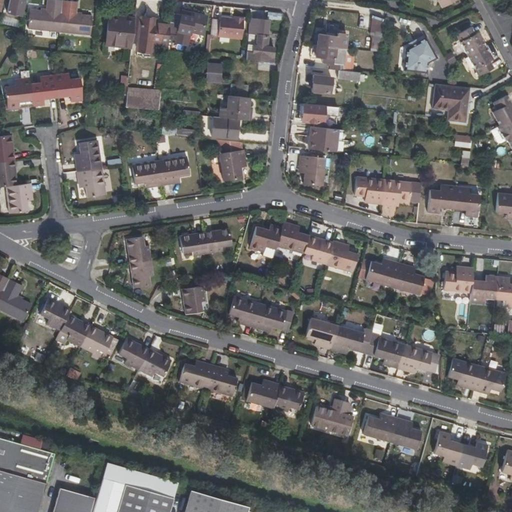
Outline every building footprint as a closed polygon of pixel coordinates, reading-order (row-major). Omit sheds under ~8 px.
[(8,0),(6,12),(19,15),(22,0),(8,0)] [(26,28),(57,31),(61,0),(46,0),(45,9),(44,14),(39,14),(39,11),(28,10),(26,28)] [(61,0),(57,31),(88,35),(90,16),(79,15),(79,18),(74,17),(74,12),(75,2),(61,0)] [(436,0),(441,9),(456,0),(455,0),(436,0)] [(179,26),(177,38),(176,51),(190,52),(191,46),(194,46),(195,41),(192,40),(193,31),(196,32),(203,33),(205,16),(186,14),(186,18),(180,17),(179,26)] [(249,19),(246,60),(272,63),(274,46),(266,45),(267,36),(256,34),(258,16),(250,15),(249,19)] [(212,19),(210,38),(241,41),(243,18),(233,17),(233,18),(219,17),(218,19),(212,19)] [(138,48),(151,50),(152,43),(167,44),(168,37),(169,26),(153,25),(154,20),(141,18),(138,48)] [(382,18),(373,18),(371,29),(371,42),(370,51),(378,52),(382,18)] [(108,20),(105,45),(131,47),(134,20),(124,19),(124,22),(108,20)] [(169,25),(169,26),(168,37),(177,38),(179,26),(169,25)] [(455,35),(467,56),(482,48),(485,46),(477,32),(474,34),(470,26),(455,35)] [(336,36),(335,47),(344,48),(346,34),(336,33),(336,36)] [(317,34),(316,45),(335,47),(336,36),(317,34)] [(426,38),(417,42),(409,47),(405,48),(403,69),(426,72),(427,63),(436,58),(426,38)] [(409,47),(417,42),(416,39),(407,43),(409,47)] [(324,62),(331,63),(343,64),(344,48),(335,47),(316,45),(312,44),(310,56),(325,58),(324,62)] [(482,48),(467,56),(478,76),(493,68),(489,61),(492,59),(485,46),(482,48)] [(445,55),(450,64),(456,61),(451,52),(445,55)] [(161,87),(164,63),(156,62),(153,86),(161,87)] [(208,79),(218,80),(219,71),(209,69),(208,79)] [(348,71),(337,70),(336,78),(354,79),(354,72),(348,71)] [(54,75),(56,97),(70,96),(71,102),(82,100),(79,78),(69,79),(68,74),(54,75)] [(120,74),(119,85),(126,85),(127,75),(120,74)] [(43,99),(56,97),(54,75),(39,77),(39,83),(30,84),(31,101),(32,106),(44,105),(43,99)] [(313,75),(311,91),(329,93),(331,77),(313,75)] [(31,101),(30,84),(29,78),(20,79),(14,80),(15,86),(5,87),(8,109),(19,108),(18,102),(31,101)] [(446,85),(435,84),(432,108),(447,110),(446,120),(465,122),(468,102),(464,95),(463,95),(464,87),(446,85)] [(159,90),(127,87),(125,107),(158,110),(159,90)] [(345,92),(344,103),(352,103),(353,92),(345,92)] [(491,112),(499,126),(511,118),(511,105),(506,95),(491,103),(495,110),(491,112)] [(247,106),(248,98),(234,96),(234,100),(236,100),(235,109),(226,108),(225,118),(245,119),(247,106)] [(303,104),(301,122),(323,124),(324,114),(329,114),(330,107),(303,104)] [(510,147),(511,145),(511,118),(499,126),(497,127),(504,140),(506,139),(510,147)] [(237,120),(228,119),(228,122),(227,129),(212,128),(211,136),(236,139),(237,120)] [(179,126),(177,132),(191,137),(193,131),(179,126)] [(308,149),(335,152),(336,140),(338,129),(336,129),(310,126),(308,149)] [(469,148),(471,136),(455,134),(453,145),(469,148)] [(0,161),(13,160),(12,153),(10,153),(9,146),(12,146),(11,135),(0,136),(0,161)] [(241,178),(240,167),(239,162),(244,161),(242,150),(241,142),(217,140),(219,154),(223,181),(241,178)] [(77,172),(100,168),(96,141),(78,143),(79,154),(80,160),(76,161),(77,172)] [(469,163),(469,151),(461,150),(461,162),(469,163)] [(301,156),(300,167),(304,167),(304,173),(303,183),(321,185),(324,158),(301,156)] [(158,161),(162,184),(173,183),(172,178),(178,177),(188,176),(186,157),(158,161)] [(0,186),(5,186),(17,184),(16,174),(13,174),(12,168),(14,168),(13,160),(0,161),(0,186)] [(152,186),(162,184),(158,161),(131,165),(135,184),(145,182),(151,181),(152,186)] [(104,195),(100,168),(77,172),(79,182),(84,182),(85,187),(86,198),(104,195)] [(381,203),(383,179),(356,176),(354,195),(365,196),(371,197),(370,201),(381,203)] [(418,203),(421,183),(383,179),(381,203),(391,204),(392,199),(398,200),(418,203)] [(30,193),(29,183),(17,184),(5,186),(9,213),(27,211),(26,200),(26,194),(30,193)] [(439,207),(452,208),(455,186),(440,185),(440,190),(429,189),(427,211),(438,212),(439,207)] [(455,186),(452,208),(466,210),(465,216),(477,217),(479,194),(469,193),(469,188),(455,186)] [(511,194),(499,193),(497,212),(508,213),(511,213),(511,194)] [(267,230),(266,230),(263,252),(264,246),(274,249),(275,246),(281,227),(269,224),(267,230)] [(281,225),(281,227),(275,246),(302,253),(302,252),(307,236),(297,233),(290,231),(292,227),(281,225)] [(249,249),(263,252),(266,230),(255,227),(249,249)] [(205,236),(208,254),(221,252),(221,248),(231,246),(228,230),(215,232),(212,235),(205,236)] [(196,238),(193,235),(179,237),(181,254),(191,252),(191,256),(207,254),(204,236),(196,238)] [(325,264),(332,243),(324,241),(324,242),(317,241),(318,238),(307,236),(302,252),(313,255),(311,260),(325,264)] [(132,264),(150,261),(148,247),(144,247),(142,238),(126,240),(128,254),(131,257),(132,264)] [(342,245),(332,242),(332,243),(325,264),(325,265),(351,273),(357,255),(347,252),(341,250),(342,245)] [(264,246),(263,252),(262,256),(272,258),(274,249),(264,246)] [(370,262),(363,260),(358,278),(365,280),(370,262)] [(152,276),(150,261),(132,264),(134,272),(131,275),(133,289),(150,286),(148,277),(152,276)] [(392,287),(398,265),(388,263),(387,267),(381,265),(370,262),(365,280),(391,287),(392,287)] [(409,268),(398,265),(392,287),(418,295),(423,277),(414,274),(408,273),(409,268)] [(471,292),(472,279),(474,269),(463,268),(462,273),(456,273),(445,272),(443,289),(458,291),(471,292)] [(0,298),(10,279),(0,274),(0,298)] [(495,297),(498,276),(486,275),(485,281),(472,279),(471,292),(470,302),(484,304),(485,298),(495,299),(495,297)] [(511,306),(511,283),(510,283),(511,278),(498,276),(495,297),(495,299),(505,300),(505,306),(511,306)] [(0,298),(0,309),(23,322),(32,305),(21,300),(20,302),(16,300),(18,296),(23,286),(10,279),(0,298)] [(202,288),(184,290),(185,299),(183,301),(185,316),(201,313),(200,303),(204,302),(202,288)] [(457,301),(470,302),(471,292),(458,291),(457,301)] [(242,323),(252,326),(256,303),(232,297),(227,315),(238,318),(243,319),(242,323)] [(47,323),(61,330),(68,315),(70,311),(64,308),(63,309),(58,306),(59,303),(49,298),(40,314),(50,318),(47,323)] [(257,307),(252,326),(263,329),(264,324),(270,326),(288,331),(293,313),(259,303),(257,307)] [(61,330),(56,339),(65,344),(67,340),(80,346),(90,327),(83,324),(83,325),(77,322),(78,320),(68,315),(61,330)] [(320,345),(330,348),(336,325),(310,318),(305,336),(315,339),(321,340),(320,345)] [(494,323),(493,334),(503,334),(503,324),(494,323)] [(374,324),(372,331),(372,333),(379,334),(382,325),(374,324)] [(336,325),(330,348),(341,351),(342,346),(347,348),(366,353),(371,335),(372,333),(372,331),(363,328),(362,332),(336,325)] [(104,333),(90,326),(90,327),(97,331),(97,332),(103,335),(104,333)] [(90,327),(80,346),(94,353),(96,349),(105,353),(113,338),(104,333),(103,335),(97,332),(97,331),(90,327)] [(399,367),(405,345),(371,335),(366,353),(368,354),(383,358),(390,360),(388,364),(399,367)] [(126,363),(139,370),(149,350),(143,347),(142,349),(136,346),(137,344),(128,339),(120,354),(128,358),(126,363)] [(434,372),(438,358),(438,356),(436,355),(431,354),(432,352),(405,345),(399,367),(409,370),(410,366),(416,367),(426,370),(427,370),(434,372)] [(149,350),(139,370),(152,377),(155,372),(164,377),(172,361),(162,357),(161,359),(155,356),(156,354),(149,350)] [(156,354),(149,350),(156,354),(155,356),(161,359),(162,357),(156,354)] [(462,386),(472,389),(479,366),(452,359),(447,377),(457,379),(463,381),(462,386)] [(118,366),(112,363),(108,371),(114,374),(118,366)] [(179,381),(205,389),(212,366),(201,363),(200,367),(194,366),(184,363),(179,381)] [(212,366),(205,389),(232,396),(237,378),(226,375),(220,374),(222,369),(212,366)] [(479,366),(472,389),(483,391),(484,387),(490,388),(500,391),(505,373),(479,366)] [(68,367),(65,376),(77,380),(79,370),(68,367)] [(247,401),(273,409),(273,408),(279,387),(279,386),(269,383),(267,388),(262,386),(252,383),(247,401)] [(279,387),(273,408),(287,412),(288,407),(298,410),(303,393),(293,390),(292,393),(286,391),(287,390),(279,387)] [(334,403),(331,413),(330,418),(325,416),(326,414),(315,411),(310,429),(347,439),(352,421),(345,419),(349,407),(334,403)] [(363,435),(390,442),(396,420),(386,417),(385,421),(379,420),(368,417),(363,435)] [(396,420),(390,442),(416,450),(421,432),(411,429),(405,427),(407,423),(396,420)] [(442,462),(456,466),(462,444),(450,441),(451,435),(440,431),(433,453),(443,456),(442,462)] [(38,511),(57,445),(53,443),(51,452),(48,451),(20,444),(2,438),(0,437),(0,511),(38,511)] [(51,443),(34,438),(33,442),(22,439),(20,444),(48,451),(51,443)] [(462,444),(456,466),(470,470),(472,464),(481,466),(487,445),(477,442),(475,448),(462,444)] [(511,481),(511,451),(507,450),(501,472),(510,475),(509,480),(511,481)] [(163,486),(176,490),(178,483),(165,480),(163,486)] [(125,485),(116,511),(169,511),(173,499),(125,485)] [(90,511),(94,497),(60,488),(52,511),(90,511)] [(247,511),(249,507),(190,490),(184,511),(247,511)]
